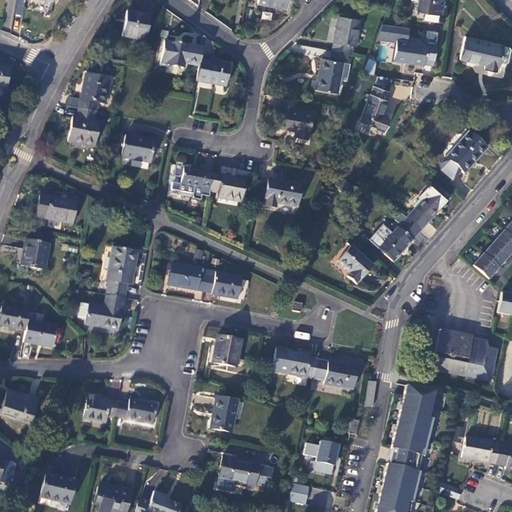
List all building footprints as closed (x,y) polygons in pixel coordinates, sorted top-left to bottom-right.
[(257,0),(257,3),(286,9),(287,0),(257,0)] [(442,0),(419,0),(418,12),(440,15),(442,0)] [(150,16),(126,11),(121,36),(145,40),(150,16)] [(261,19),(271,20),(272,13),(262,11),(261,19)] [(360,21),(337,17),(331,50),(346,53),(349,54),(350,46),(355,47),(360,21)] [(502,45),(465,36),(459,60),(484,65),(484,69),(496,72),(496,68),(497,68),(498,63),(505,64),(507,63),(510,50),(508,47),(502,46),(502,45)] [(427,44),(396,40),(393,60),(423,65),(424,60),(433,61),(436,44),(428,42),(427,44)] [(201,49),(169,43),(166,64),(183,67),(184,63),(198,66),(199,60),(201,49)] [(337,79),(344,80),(348,63),(344,63),(346,53),(331,50),(330,59),(320,57),(314,88),(335,92),(337,79)] [(372,74),(377,62),(369,59),(364,70),(372,74)] [(228,66),(199,60),(198,66),(195,81),(225,87),(228,66)] [(9,67),(0,65),(0,90),(4,91),(9,67)] [(109,79),(85,74),(78,109),(95,112),(96,103),(104,105),(109,79)] [(375,87),(385,89),(387,80),(377,78),(375,87)] [(388,92),(373,86),(370,94),(369,94),(358,122),(383,132),(387,119),(380,116),(388,92)] [(294,109),(295,99),(279,96),(274,126),(295,130),(294,135),(306,137),(310,112),(294,109)] [(95,112),(78,109),(77,108),(75,118),(71,118),(67,141),(94,146),(98,123),(94,122),(96,112),(95,112)] [(468,132),(439,164),(439,169),(452,180),(460,171),(464,174),(486,148),(468,132)] [(154,141),(125,135),(120,158),(149,164),(154,141)] [(209,191),(209,189),(211,174),(203,172),(203,171),(192,169),(192,167),(182,165),(182,166),(180,166),(180,163),(174,162),(172,176),(180,178),(178,184),(171,182),(169,189),(191,194),(190,199),(199,201),(200,195),(208,197),(209,191)] [(220,176),(211,174),(209,189),(209,191),(216,193),(215,198),(241,203),(245,180),(220,175),(220,176)] [(300,185),(267,179),(262,205),(275,208),(275,204),(295,208),(300,185)] [(422,200),(407,218),(421,230),(449,198),(440,190),(439,191),(432,184),(420,198),(422,200)] [(76,202),(39,195),(34,217),(72,224),(76,202)] [(383,242),(378,248),(393,262),(421,230),(407,218),(398,228),(393,224),(380,239),(383,242)] [(511,221),(472,266),(487,280),(511,252),(511,221)] [(48,244),(25,239),(20,266),(43,270),(48,244)] [(350,246),(336,262),(348,273),(345,276),(356,285),(373,266),(350,246)] [(136,253),(111,248),(106,281),(108,281),(106,295),(122,298),(125,285),(128,285),(132,266),(134,266),(136,253)] [(207,271),(170,264),(166,285),(203,291),(207,271)] [(241,278),(207,271),(203,291),(211,293),(211,294),(237,299),(241,278)] [(511,294),(501,292),(497,313),(511,316),(511,294)] [(103,309),(78,304),(75,320),(83,321),(83,324),(116,330),(122,298),(106,295),(103,309)] [(302,305),(292,303),(291,310),(300,312),(302,305)] [(27,312),(1,307),(0,311),(0,326),(24,331),(27,313),(27,312)] [(35,315),(27,313),(24,331),(22,342),(51,348),(55,327),(41,324),(34,323),(35,315)] [(42,316),(35,315),(34,323),(41,324),(42,316)] [(471,337),(438,330),(430,371),(489,382),(496,350),(485,348),(486,343),(471,339),(471,337)] [(240,340),(216,336),(211,363),(235,367),(240,340)] [(309,356),(275,349),(270,371),(312,380),(316,361),(308,359),(309,356)] [(356,369),(316,361),(312,380),(322,382),(322,385),(351,392),(356,369)] [(376,383),(368,381),(364,406),(372,407),(376,383)] [(405,386),(390,449),(391,449),(387,464),(386,464),(374,511),(409,511),(420,472),(417,471),(420,456),(423,457),(432,419),(427,418),(433,393),(405,386)] [(25,398),(6,392),(0,410),(0,412),(19,419),(18,422),(29,425),(37,399),(26,396),(25,398)] [(97,399),(87,397),(83,419),(105,423),(106,416),(113,417),(116,403),(108,401),(107,404),(96,401),(97,399)] [(236,401),(215,397),(209,429),(230,433),(236,401)] [(127,405),(116,403),(113,417),(152,425),(155,405),(128,400),(127,405)] [(349,434),(355,436),(355,435),(358,422),(350,421),(348,434),(349,434)] [(491,443),(464,438),(460,458),(495,464),(498,447),(490,445),(491,443)] [(333,466),(337,446),(319,442),(314,462),(316,462),(314,471),(330,474),(331,466),(333,466)] [(511,449),(498,447),(495,464),(505,466),(504,469),(511,470),(511,449)] [(269,478),(271,470),(257,467),(258,464),(221,457),(215,489),(231,492),(233,484),(253,489),(253,485),(262,487),(262,486),(264,477),(269,478)] [(0,482),(7,484),(11,462),(2,460),(2,459),(0,459),(0,482)] [(75,482),(43,474),(38,498),(57,502),(57,501),(69,504),(75,482)] [(271,478),(269,478),(264,477),(262,486),(270,487),(271,478)] [(292,483),(288,501),(305,505),(309,486),(292,483)] [(460,491),(439,483),(437,492),(457,500),(460,491)] [(118,493),(98,487),(93,503),(97,505),(95,511),(124,511),(125,511),(123,511),(129,494),(119,491),(118,493)] [(149,503),(137,498),(133,511),(177,511),(180,506),(164,500),(165,497),(153,492),(149,503)]
